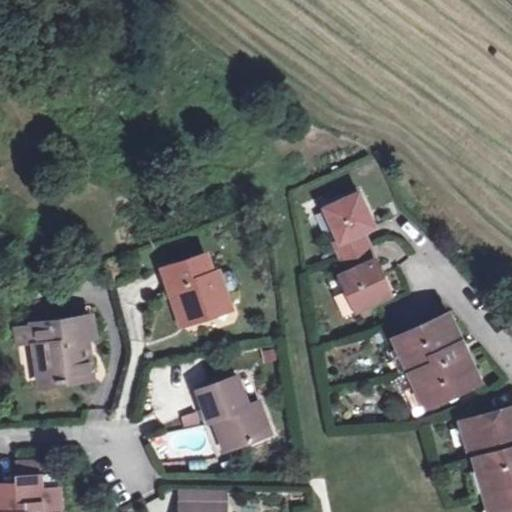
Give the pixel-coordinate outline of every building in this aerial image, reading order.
[(345,256),(372,244),(366,231),(378,225),(362,191),(328,207),(344,241),(339,243),(345,256)] [(359,309),(394,293),(372,244),(345,256),(352,270),(343,274),(359,309)] [(178,283),(171,286),(182,322),(233,306),(227,286),(222,272),(221,269),(216,271),(211,252),(172,264),(178,283)] [(178,283),(172,264),(165,266),(171,286),(178,283)] [(232,269),(222,272),(227,286),(236,283),(240,278),(238,272),(232,269)] [(329,280),(345,316),(359,309),(343,274),(329,280)] [(33,302),(37,327),(59,323),(55,298),(33,302)] [(395,338),(427,406),(481,381),(449,313),(395,338)] [(91,318),(78,320),(81,337),(85,337),(94,335),(91,318)] [(81,337),(78,320),(59,323),(37,327),(32,327),(35,347),(38,367),(48,365),(51,384),(92,377),(85,337),(81,337)] [(32,327),(12,331),(15,350),(35,347),(32,327)] [(51,384),(48,365),(38,367),(35,367),(38,386),(51,384)] [(211,423),(221,419),(233,449),(273,435),(261,402),(250,406),(239,375),(199,390),(211,423)] [(482,415),(462,421),(470,450),(474,449),(486,493),(491,511),(511,511),(511,412),(483,421),(482,415)] [(0,511),(62,511),(63,488),(44,488),(43,475),(40,475),(40,468),(20,469),(21,481),(0,481),(0,511)] [(185,511),(191,511),(191,502),(229,504),(229,485),(186,485),(185,511)] [(228,511),(229,504),(191,502),(191,511),(228,511)]
